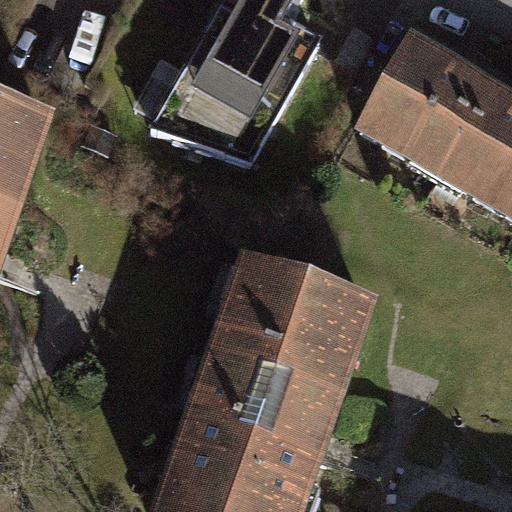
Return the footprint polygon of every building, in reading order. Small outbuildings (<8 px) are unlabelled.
[(253,0),(238,25),(223,17),(155,137),(252,169),(322,48),(284,27),(296,8),(280,0),(253,0)] [(306,0),(280,0),(296,8),(301,11),(306,0)] [(511,111),(413,55),(365,139),(511,221),(511,111)] [(0,261),(45,132),(0,116),(0,261)] [(305,511),(371,318),(249,276),(168,511),(305,511)]
